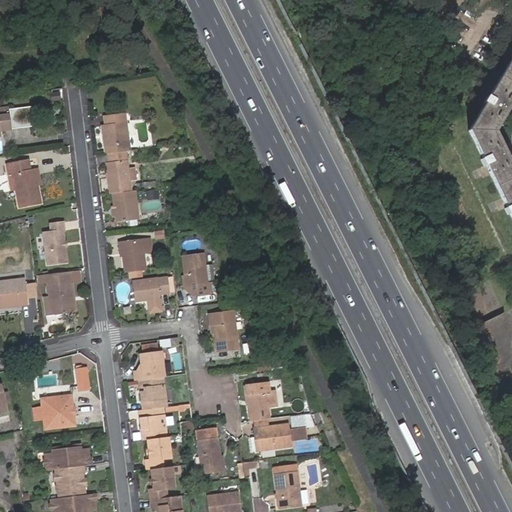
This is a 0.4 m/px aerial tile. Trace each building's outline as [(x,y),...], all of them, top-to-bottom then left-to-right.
[(511,60),(469,131),(511,219),(511,164),(497,133),(511,107),(511,60)] [(50,101),(62,100),(61,90),(49,91),(50,101)] [(34,127),(32,107),(10,110),(9,108),(0,108),(0,136),(1,136),(1,131),(34,127)] [(107,138),(110,154),(112,154),(129,152),(134,151),(132,138),(130,124),(108,127),(110,138),(107,138)] [(134,151),(141,151),(139,137),(132,138),(134,151)] [(113,164),(111,164),(112,173),(112,177),(114,194),(116,193),(135,191),(133,178),(138,177),(137,167),(131,168),(129,152),(112,154),(112,156),(113,164)] [(112,156),(99,158),(100,166),(111,164),(113,164),(112,156)] [(37,185),(34,170),(30,170),(29,161),(7,165),(12,190),(16,190),(19,208),(23,207),(41,203),(37,185)] [(147,198),(158,197),(157,189),(146,191),(147,198)] [(141,220),(138,191),(135,191),(116,193),(118,206),(119,217),(120,222),(141,220)] [(51,232),(43,233),(48,265),(67,263),(65,247),(63,247),(63,243),(65,243),(63,231),(65,231),(64,223),(50,224),(51,232)] [(154,231),(155,239),(162,238),(162,230),(154,231)] [(126,257),(128,273),(131,272),(145,271),(148,270),(146,253),(154,252),(153,240),(128,243),(129,256),(126,257)] [(185,257),(189,286),(209,284),(206,255),(185,257)] [(131,272),(132,279),(146,277),(145,271),(131,272)] [(79,282),(78,272),(70,273),(71,283),(79,282)] [(47,282),(50,298),(52,316),(74,313),(71,283),(70,273),(38,277),(39,284),(47,282)] [(168,277),(134,282),(137,301),(150,300),(151,312),(162,311),(160,294),(170,293),(168,277)] [(174,277),(168,277),(170,293),(176,292),(174,277)] [(0,281),(0,308),(29,305),(28,299),(26,284),(25,279),(0,281)] [(36,283),(26,284),(28,299),(37,298),(36,283)] [(27,333),(37,332),(34,304),(24,305),(27,333)] [(215,325),(216,334),(218,353),(238,350),(234,312),(210,316),(211,326),(215,325)] [(179,339),(170,340),(171,348),(179,347),(179,339)] [(161,351),(143,353),(143,361),(144,369),(139,370),(137,370),(138,379),(141,378),(162,376),(164,376),(161,351)] [(257,370),(270,368),(269,360),(255,362),(257,370)] [(86,369),(76,370),(78,391),(88,390),(86,369)] [(166,405),(162,376),(141,378),(142,388),(146,388),(146,391),(143,391),(144,408),(162,406),(166,405)] [(0,412),(8,410),(2,384),(0,384),(0,412)] [(250,422),(268,420),(265,392),(247,394),(248,402),(248,407),(250,422)] [(43,408),(33,409),(35,421),(44,420),(45,429),(75,425),(71,396),(41,399),(43,408)] [(144,408),(141,409),(143,426),(147,425),(148,429),(144,430),(145,438),(148,438),(166,436),(162,406),(144,408)] [(257,437),(259,450),(289,447),(287,424),(253,428),(254,437),(257,437)] [(215,428),(196,431),(202,473),(222,470),(220,456),(215,428)] [(147,460),(148,469),(152,468),(163,467),(162,458),(171,456),(168,436),(166,436),(148,438),(150,449),(150,453),(151,459),(147,460)] [(84,466),(90,465),(89,458),(89,450),(81,451),(80,448),(51,452),(52,454),(45,455),(46,460),(47,467),(47,470),(55,469),(81,466),(84,466)] [(257,468),(256,462),(241,462),(243,477),(248,477),(247,469),(257,468)] [(82,473),(81,466),(55,469),(56,474),(57,481),(57,486),(58,493),(59,498),(85,495),(84,487),(82,487),(81,479),(83,479),(82,473)] [(151,489),(152,498),(166,496),(165,487),(174,486),(171,466),(163,467),(152,468),(154,479),(154,482),(155,489),(151,489)] [(295,466),(274,469),(276,493),(277,498),(278,507),(300,505),(299,504),(298,491),(295,466)] [(307,503),(305,490),(298,491),(299,504),(307,503)] [(239,511),(237,493),(208,497),(209,511),(239,511)] [(95,502),(94,494),(85,495),(59,498),(50,499),(51,503),(52,511),(88,511),(89,511),(96,510),(95,502)] [(166,496),(152,498),(153,506),(156,506),(159,505),(161,505),(161,509),(161,511),(176,511),(177,511),(180,511),(178,495),(166,496)]
